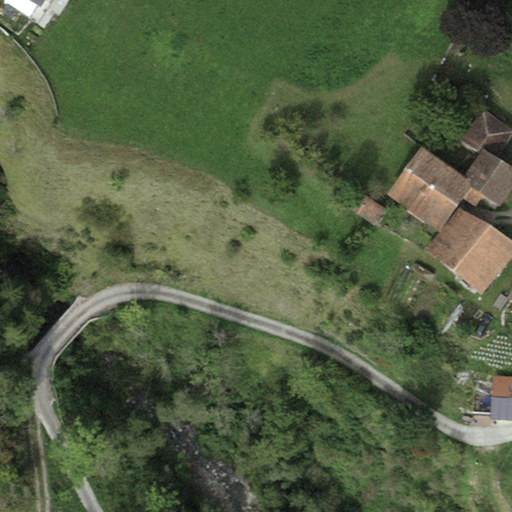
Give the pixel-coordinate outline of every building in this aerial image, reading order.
[(511,134),(511,128),(481,107),(463,137),(482,149),(497,158),(511,134)] [(422,146),(387,193),(437,230),(462,198),(475,205),(484,193),(462,177),(422,146)] [(511,168),(497,158),(482,149),(462,177),(484,193),(501,204),(511,187),(511,168)] [(357,190),(346,207),(374,225),(385,209),(357,190)] [(511,241),(491,225),(461,209),(428,249),(482,295),(511,253),(511,241)] [(511,380),(493,379),(489,423),(511,424),(511,380)]
